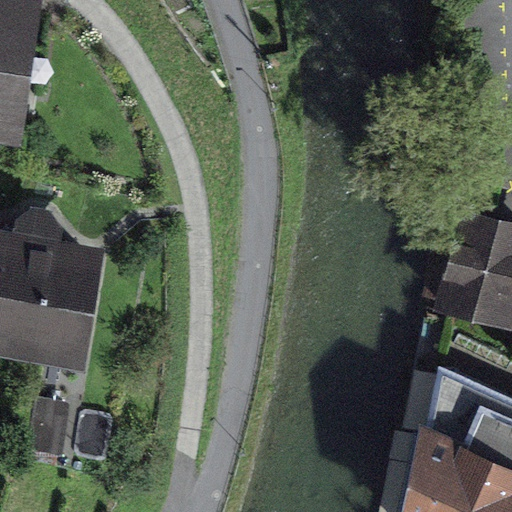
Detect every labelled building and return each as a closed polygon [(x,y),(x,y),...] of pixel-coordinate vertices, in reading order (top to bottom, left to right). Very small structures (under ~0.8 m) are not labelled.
[(0,0),(0,141),(17,144),(37,0),(0,0)] [(447,302),(508,317),(511,299),(511,230),(468,219),(447,302)] [(2,241),(0,251),(0,343),(79,355),(94,255),(2,241)] [(405,511),(511,511),(511,394),(443,370),(405,511)] [(69,401),(33,396),(25,449),(62,454),(69,401)]
